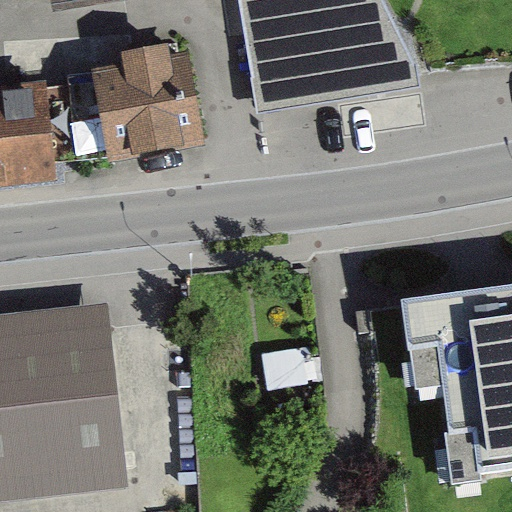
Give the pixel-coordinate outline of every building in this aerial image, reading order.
[(390,0),(243,0),(266,119),(442,93),(390,0)] [(145,75),(82,81),(84,98),(90,170),(217,162),(205,46),(143,52),(145,75)] [(84,98),(0,104),(0,193),(92,186),(90,170),(84,98)] [(511,242),(376,259),(390,380),(507,367),(511,411),(511,242)] [(0,511),(9,511),(131,499),(110,313),(0,325),(0,511)]
